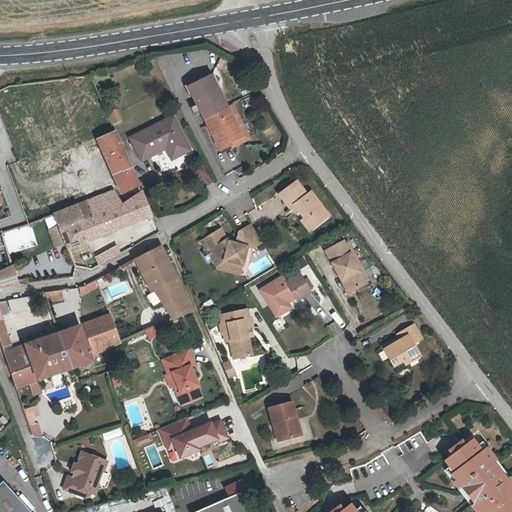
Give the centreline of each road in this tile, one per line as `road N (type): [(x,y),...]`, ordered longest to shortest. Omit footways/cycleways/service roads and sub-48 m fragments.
road 1 (residential): [(303,150),(88,277),(0,294)]
road 2 (tertiary): [(479,379),(303,150)]
road 3 (residential): [(213,351),(271,483),(378,439)]
road 4 (tertiary): [(243,20),(0,53)]
road 5 (tertiary): [(303,150),(243,20)]
